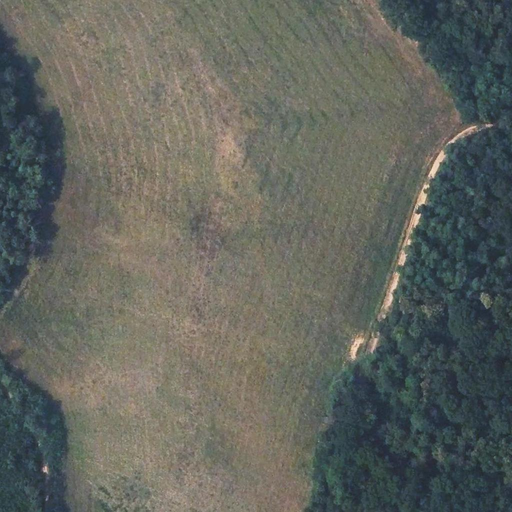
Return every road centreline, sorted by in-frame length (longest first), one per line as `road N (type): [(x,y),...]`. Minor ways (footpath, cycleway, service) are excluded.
road 1 (track): [(334,511),(365,360),(432,171),(456,137),(488,125),(511,128)]
road 2 (track): [(47,511),(39,437),(0,381)]
